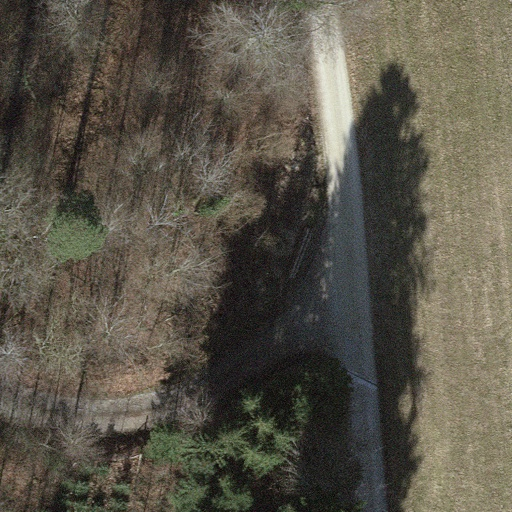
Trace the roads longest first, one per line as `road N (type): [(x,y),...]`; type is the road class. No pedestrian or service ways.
road 1 (track): [(362,511),(340,148),(317,0)]
road 2 (track): [(352,298),(211,390),(95,421),(0,385)]
